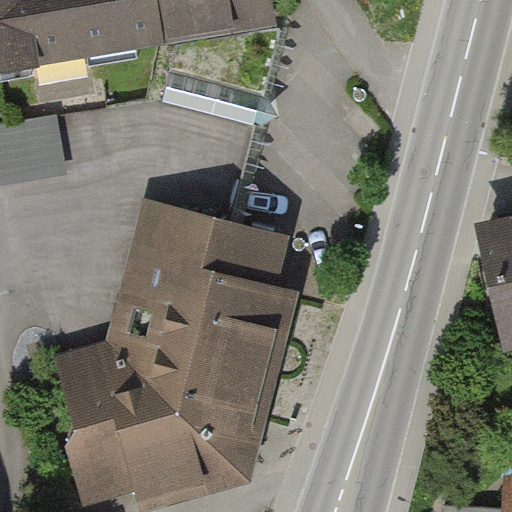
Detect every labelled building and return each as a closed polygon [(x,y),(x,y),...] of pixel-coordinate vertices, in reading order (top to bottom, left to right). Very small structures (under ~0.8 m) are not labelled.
[(0,0),(0,63),(274,18),(270,0),(0,0)] [(284,28),(178,46),(163,103),(175,106),(258,128),(284,28)] [(258,128),(175,106),(150,204),(187,212),(156,339),(119,331),(116,349),(86,354),(91,373),(67,379),(80,426),(71,443),(87,495),(135,483),(143,502),(235,476),(243,472),(290,293),(269,286),(281,235),(233,224),(258,128)] [(0,176),(73,168),(67,113),(0,119),(0,176)] [(511,241),(481,248),(504,348),(511,345),(511,241)] [(511,511),(511,485),(501,485),(500,511),(511,511)]
